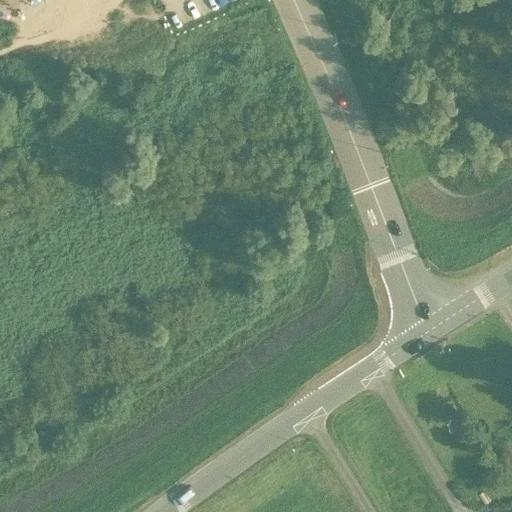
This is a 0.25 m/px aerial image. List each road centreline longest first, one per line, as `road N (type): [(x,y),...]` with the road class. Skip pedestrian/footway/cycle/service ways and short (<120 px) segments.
road 1 (secondary): [(427,331),(293,0)]
road 2 (secondary): [(427,331),(167,511)]
